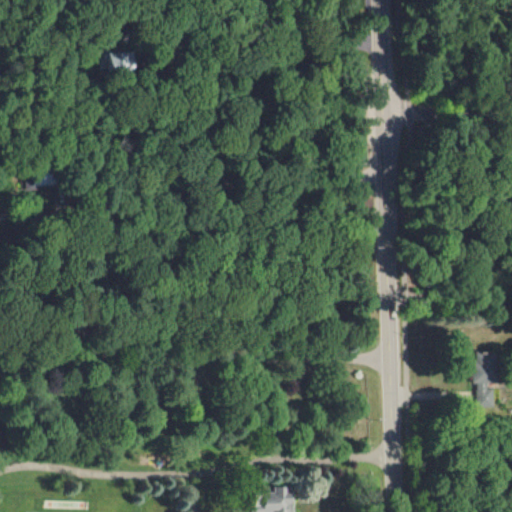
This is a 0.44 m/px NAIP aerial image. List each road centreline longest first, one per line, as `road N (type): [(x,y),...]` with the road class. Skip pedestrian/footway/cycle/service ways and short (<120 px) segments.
road 1 (tertiary): [(394,511),(382,0)]
road 2 (residential): [(386,114),(511,122)]
